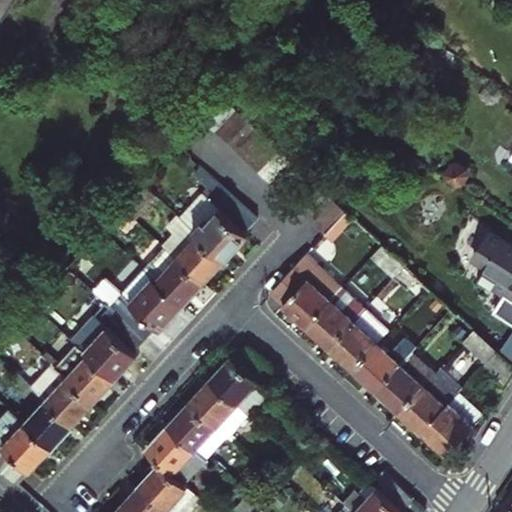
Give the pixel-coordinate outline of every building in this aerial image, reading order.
[(0,0),(0,9),(8,14),(16,0),(0,0)] [(226,97),(205,119),(217,129),(237,107),(226,97)] [(237,107),(217,129),(228,140),(249,118),(237,107)] [(260,128),(249,118),(228,140),(239,150),(260,128)] [(250,161),(271,138),(260,128),(239,150),(250,161)] [(282,148),(271,138),(250,161),(261,170),(282,148)] [(293,158),(282,148),(261,170),(272,181),(293,158)] [(303,168),(293,158),(272,181),(283,190),(303,168)] [(459,181),(463,180),(468,173),(467,168),(460,164),(455,164),(450,172),(451,176),(459,181)] [(181,215),(187,221),(210,196),(222,183),(201,165),(190,177),(204,191),(181,215)] [(293,200),(313,177),(303,168),(283,190),(293,200)] [(325,188),(313,177),(293,200),(305,211),(325,188)] [(222,183),(210,196),(187,221),(227,258),(250,232),(246,229),(257,216),(222,183)] [(137,217),(158,195),(146,184),(125,206),(137,217)] [(316,221),(336,199),(333,196),(325,188),(305,211),(316,221)] [(316,221),(327,231),(347,209),(336,199),(316,221)] [(177,233),(166,244),(206,280),(227,258),(187,221),(181,215),(179,214),(168,225),(177,233)] [(511,282),(511,283),(505,295),(511,300),(511,243),(491,230),(474,257),(488,266),(482,275),(496,284),(501,275),(511,282)] [(384,243),(373,255),(397,277),(408,265),(384,243)] [(145,268),(157,279),(185,304),(206,280),(166,244),(145,268)] [(309,326),(344,288),(306,254),(272,291),(309,326)] [(408,265),(397,277),(420,298),(430,286),(408,265)] [(145,268),(123,292),(135,303),(157,279),(145,268)] [(123,292),(112,304),(148,337),(159,325),(162,328),(185,304),(157,279),(135,303),(123,292)] [(333,347),(367,310),(344,288),(309,326),(333,347)] [(112,304),(78,341),(118,377),(140,353),(136,350),(148,337),(112,304)] [(333,347),(355,368),(380,341),(389,331),(367,310),(333,347)] [(464,341),(488,363),(499,350),(476,328),(464,341)] [(379,390),(415,350),(418,346),(407,335),(392,351),(380,341),(355,368),(379,390)] [(78,341),(57,363),(97,400),(118,377),(78,341)] [(234,354),(212,378),(251,414),(273,389),(266,383),(277,371),(250,345),(238,358),(234,354)] [(401,410),(437,371),(415,350),(379,390),(401,410)] [(488,363),(510,383),(511,380),(511,361),(499,350),(488,363)] [(34,385),(48,398),(75,423),(97,400),(57,363),(55,362),(34,385)] [(425,432),(461,392),(437,371),(401,410),(425,432)] [(212,378),(192,401),(228,435),(230,436),(251,414),(212,378)] [(485,415),(461,392),(425,432),(449,454),(485,415)] [(48,398),(28,421),(55,446),(75,423),(48,398)] [(192,401),(171,424),(197,448),(208,458),(228,435),(192,401)] [(0,419),(0,464),(17,480),(30,467),(33,470),(55,446),(28,421),(12,407),(0,419)] [(149,448),(163,461),(186,482),(204,462),(193,453),(197,448),(171,424),(149,448)] [(208,458),(197,448),(193,453),(204,462),(208,458)] [(163,461),(142,484),(168,509),(189,485),(186,482),(163,461)] [(346,500),(348,503),(358,511),(407,511),(404,509),(414,497),(385,470),(374,482),(383,489),(372,501),(363,494),(357,488),(346,500)] [(374,482),(363,494),(372,501),(383,489),(374,482)] [(121,507),(125,511),(171,511),(168,509),(142,484),(121,507)] [(237,508),(241,511),(248,511),(255,505),(247,498),(237,508)] [(358,511),(348,503),(339,511),(358,511)]
